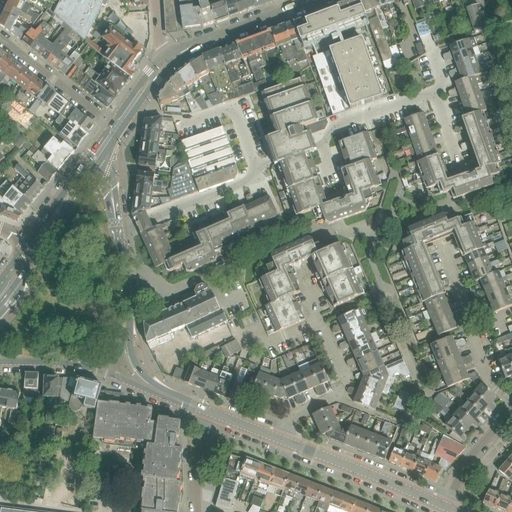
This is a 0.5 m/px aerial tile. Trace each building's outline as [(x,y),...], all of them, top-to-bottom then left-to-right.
[(9,0),(7,6),(31,17),(37,20),(40,16),(33,13),(30,11),(31,8),(24,4),(14,0),(9,0)] [(71,31),(80,38),(84,42),(85,41),(86,39),(86,38),(89,31),(90,31),(90,30),(94,22),(98,14),(98,13),(102,5),(102,6),(102,5),(104,0),(60,0),(59,4),(54,14),(53,15),(55,16),(63,24),(71,31)] [(179,0),(163,0),(165,30),(171,30),(171,32),(176,31),(175,9),(180,8),(179,0)] [(202,27),(198,4),(197,0),(179,0),(180,8),(175,9),(176,31),(202,27)] [(197,0),(198,4),(202,27),(215,23),(209,5),(208,4),(207,0),(197,0)] [(210,0),(211,3),(208,4),(209,5),(215,23),(229,18),(224,0),(210,0)] [(240,13),(235,0),(224,0),(229,18),(240,13)] [(235,0),(240,13),(248,11),(244,0),(235,0)] [(256,7),(253,0),(244,0),(248,11),(256,7)] [(366,18),(359,0),(352,0),(293,22),(301,42),(304,49),(368,24),(366,18)] [(359,0),(366,18),(376,42),(386,39),(382,29),(388,27),(377,0),(359,0)] [(392,0),(377,0),(388,27),(393,38),(394,38),(398,37),(393,25),(395,24),(390,11),(391,11),(390,10),(395,8),(395,9),(398,8),(396,1),(393,2),(392,0)] [(54,2),(49,11),(53,15),(54,14),(59,4),(54,2)] [(483,18),(485,15),(481,13),(479,14),(475,5),(466,8),(471,22),(481,19),(483,18)] [(29,21),(34,23),(37,20),(31,17),(7,6),(3,13),(17,20),(19,16),(29,21)] [(453,13),(451,7),(445,9),(446,11),(447,15),(453,13)] [(45,12),(53,19),(55,16),(53,15),(49,11),(47,10),(45,12)] [(438,12),(433,13),(435,19),(447,15),(446,11),(443,12),(442,11),(438,13),(438,12)] [(17,20),(3,13),(0,19),(0,25),(20,41),(27,32),(21,26),(19,31),(13,28),(17,20)] [(424,16),(425,19),(426,22),(427,22),(435,19),(433,13),(424,16)] [(496,15),(490,17),(493,25),(498,23),(496,15)] [(61,26),(63,24),(55,16),(53,19),(61,26)] [(484,29),(481,19),(471,22),(473,28),(474,29),(475,32),(476,32),(484,29)] [(32,29),(22,42),(30,49),(48,26),(43,22),(35,32),(32,29)] [(301,42),(293,22),(284,26),(302,73),(310,68),(305,54),(301,42)] [(419,37),(420,37),(431,33),(427,22),(426,22),(416,26),(415,26),(419,37)] [(48,42),(38,55),(47,62),(71,31),(63,24),(61,26),(65,30),(53,45),(48,42)] [(48,26),(30,49),(38,55),(48,42),(45,39),(49,34),(52,29),(48,26)] [(284,26),(270,31),(279,53),(282,60),(285,69),(290,79),(302,73),(284,26)] [(85,41),(84,42),(88,45),(91,47),(111,64),(131,79),(134,75),(131,73),(138,65),(134,62),(141,54),(140,53),(142,50),(135,44),(133,48),(119,37),(118,34),(114,31),(112,31),(110,30),(103,39),(106,41),(105,42),(110,45),(108,48),(110,50),(106,55),(87,40),(85,42),(85,41)] [(71,31),(47,62),(56,69),(66,57),(62,53),(72,41),(76,43),(78,40),(80,38),(71,31)] [(270,31),(257,36),(266,58),(269,65),(269,66),(277,63),(274,55),(279,53),(270,31)] [(441,39),(442,39),(440,34),(433,37),(435,42),(437,41),(441,40),(441,39)] [(257,36),(248,39),(255,56),(258,62),(261,68),(269,65),(266,58),(257,36)] [(444,55),(443,57),(444,59),(477,47),(474,38),(450,46),(452,51),(449,52),(449,53),(444,55)] [(248,39),(236,44),(241,59),(242,60),(248,58),(249,63),(248,63),(256,83),(265,80),(261,68),(258,62),(255,56),(248,39)] [(365,104),(383,98),(362,39),(329,51),(350,110),(361,106),(361,105),(365,104)] [(383,61),(386,70),(401,60),(396,46),(389,48),(386,39),(376,42),(383,61)] [(66,57),(56,69),(65,76),(72,66),(79,57),(88,45),(84,42),(83,44),(78,50),(77,49),(76,51),(70,59),(66,57)] [(235,43),(219,50),(226,68),(239,98),(247,95),(250,95),(255,93),(263,90),(269,88),(265,80),(256,83),(253,84),(252,82),(241,87),(239,83),(240,83),(234,67),(239,65),(237,61),(241,59),(236,44),(235,43)] [(421,43),(415,45),(419,55),(424,53),(421,43)] [(477,47),(444,59),(444,60),(446,61),(451,59),(452,60),(454,59),(456,63),(481,55),(478,47),(477,47)] [(202,56),(216,91),(222,104),(238,99),(239,98),(226,68),(219,50),(202,56)] [(450,72),(449,74),(450,75),(478,65),(484,63),(481,55),(456,63),(457,68),(455,69),(455,70),(450,72)] [(0,83),(16,63),(6,56),(0,63),(0,71),(0,77),(1,78),(0,78),(0,83)] [(202,56),(189,64),(198,79),(202,87),(206,95),(216,91),(202,56)] [(89,69),(82,64),(84,61),(79,57),(72,66),(78,70),(115,99),(131,79),(111,64),(101,77),(89,69)] [(16,63),(0,83),(0,85),(3,88),(7,83),(8,84),(11,80),(17,85),(27,72),(26,71),(16,63)] [(188,65),(177,74),(191,95),(197,92),(196,90),(202,87),(198,79),(189,64),(188,65)] [(481,74),(478,65),(450,75),(450,77),(452,78),(457,76),(458,77),(460,76),(462,80),(479,74),(481,74)] [(78,70),(72,66),(65,76),(70,80),(78,70)] [(78,70),(70,80),(107,108),(108,108),(110,107),(115,99),(78,70)] [(27,72),(17,85),(21,88),(18,92),(19,92),(24,96),(37,79),(27,72)] [(201,111),(194,100),(191,95),(177,74),(168,82),(180,99),(185,97),(192,114),(193,114),(201,111)] [(449,95),(477,84),(482,83),(479,74),(462,80),(455,83),(456,87),(454,88),(454,89),(449,91),(448,93),(448,94),(449,95)] [(37,100),(47,87),(37,79),(24,96),(30,100),(33,96),(37,100)] [(289,190),(318,180),(318,179),(315,171),(317,170),(316,167),(314,168),(314,166),(309,154),(314,152),(311,143),(308,135),(311,134),(313,131),(321,128),(324,130),(327,123),(326,120),(326,119),(323,110),(313,113),(311,108),(317,106),(315,101),(309,104),(305,92),(311,89),(310,85),(303,87),(301,80),(272,90),(264,93),(266,99),(260,101),(262,106),(268,104),(272,114),(272,116),(266,118),(268,123),(272,122),(274,121),(276,126),(272,128),(262,131),(269,149),(271,148),(274,155),(274,156),(275,157),(277,164),(277,165),(278,164),(280,164),(289,190)] [(157,98),(160,106),(180,99),(168,82),(157,98)] [(449,96),(449,97),(451,98),(457,96),(457,97),(459,96),(461,100),(480,93),(477,84),(449,95),(449,96)] [(37,100),(42,104),(47,108),(48,106),(57,95),(47,87),(37,100)] [(213,107),(222,104),(216,91),(206,95),(213,107)] [(454,110),(455,112),(483,102),(480,93),(461,100),(463,104),(460,105),(460,106),(455,108),(454,110)] [(48,106),(61,116),(75,127),(77,126),(88,135),(95,125),(57,95),(48,106)] [(201,96),(194,100),(201,111),(209,109),(201,96)] [(465,113),(467,117),(480,112),(490,109),(487,100),(483,102),(455,112),(455,114),(457,115),(463,113),(463,114),(465,113)] [(35,103),(29,111),(34,114),(40,106),(35,103)] [(494,166),(499,164),(480,112),(467,117),(459,120),(460,125),(461,125),(455,127),(454,129),(456,133),(458,134),(463,132),(463,133),(466,141),(466,142),(467,142),(461,144),(460,146),(462,150),(464,151),(469,149),(469,150),(472,159),(473,159),(467,161),(466,163),(468,167),(470,168),(475,166),(476,169),(469,171),(458,175),(456,176),(449,178),(444,163),(443,161),(441,155),(438,156),(419,163),(420,165),(425,178),(419,180),(421,184),(426,182),(429,188),(426,189),(429,199),(453,190),(456,199),(461,197),(493,185),(495,182),(498,181),(500,175),(500,174),(497,174),(494,166)] [(403,133),(408,131),(407,129),(426,122),(423,113),(404,120),(407,127),(401,129),(403,133)] [(61,116),(56,123),(65,130),(61,135),(60,134),(77,148),(88,135),(77,126),(75,127),(61,116)] [(145,120),(143,131),(163,133),(164,128),(161,128),(162,121),(173,122),(173,119),(162,118),(145,120)] [(407,129),(408,131),(410,137),(429,130),(426,122),(407,129)] [(205,133),(199,136),(181,142),(187,158),(199,192),(199,193),(233,181),(238,171),(223,127),(205,133)] [(413,144),(407,146),(409,150),(410,149),(414,148),(413,146),(432,139),(429,130),(410,137),(413,144)] [(164,140),(165,134),(163,133),(143,131),(142,142),(159,145),(159,139),(164,140)] [(17,133),(7,143),(13,148),(15,145),(22,137),(17,133)] [(338,143),(342,152),(339,153),(340,156),(343,155),(347,168),(370,162),(376,160),(367,133),(338,143)] [(22,137),(15,145),(19,149),(22,145),(26,141),(22,137)] [(54,138),(41,153),(49,160),(48,162),(58,172),(75,152),(62,141),(59,143),(54,138)] [(414,148),(410,149),(412,156),(416,154),(435,148),(432,139),(413,146),(414,148)] [(26,141),(22,145),(29,151),(26,154),(42,168),(37,173),(48,183),(58,172),(48,162),(49,160),(41,153),(27,140),(26,141)] [(142,142),(140,154),(166,157),(167,151),(158,150),(159,145),(142,142)] [(415,167),(420,165),(419,163),(438,156),(435,148),(416,154),(419,161),(413,163),(415,167)] [(166,157),(140,154),(139,166),(159,168),(160,162),(165,163),(166,157)] [(167,190),(170,198),(171,201),(199,192),(187,158),(173,170),(170,189),(167,190)] [(341,171),(344,180),(342,180),(343,184),(345,183),(350,196),(379,187),(370,162),(347,168),(341,171)] [(22,176),(13,187),(18,192),(31,204),(44,188),(19,165),(15,170),(22,176)] [(137,180),(136,184),(162,187),(166,188),(167,187),(168,182),(154,180),(155,175),(138,173),(137,175),(137,180)] [(350,197),(346,198),(346,197),(340,194),(337,200),(338,201),(333,203),(327,205),(322,191),(324,190),(323,187),(321,188),(318,180),(289,190),(298,215),(313,210),(316,210),(319,218),(323,217),(325,223),(329,224),(334,222),(343,219),(366,211),(367,208),(365,202),(377,198),(376,194),(375,192),(374,189),(379,187),(350,196),(350,197)] [(6,181),(0,187),(0,197),(1,198),(8,204),(22,216),(31,204),(18,192),(13,187),(6,181)] [(136,184),(135,196),(152,198),(152,193),(161,194),(162,187),(136,184)] [(269,220),(272,219),(278,216),(272,203),(271,202),(270,200),(269,197),(268,195),(266,192),(264,191),(263,191),(265,198),(260,200),(269,220)] [(138,228),(141,234),(145,243),(164,235),(162,230),(169,227),(170,224),(169,222),(153,229),(151,226),(150,223),(145,211),(150,209),(152,198),(135,196),(132,215),(134,219),(138,228)] [(0,215),(17,222),(22,216),(8,204),(1,198),(0,199),(0,215)] [(260,200),(252,204),(261,224),(269,220),(260,200)] [(253,227),(261,224),(252,204),(244,208),(253,229),(254,229),(253,227)] [(244,208),(235,211),(245,233),(253,229),(244,208)] [(237,236),(245,233),(235,211),(227,215),(229,221),(236,236),(237,236)] [(432,240),(437,238),(439,237),(448,234),(449,233),(454,231),(473,224),(475,223),(473,217),(472,213),(452,221),(448,223),(444,215),(433,219),(408,230),(406,233),(404,234),(401,240),(402,242),(404,241),(407,250),(423,244),(432,240)] [(229,221),(221,224),(231,245),(240,242),(237,236),(236,236),(229,221)] [(221,224),(214,227),(223,249),(231,245),(221,224)] [(475,230),(473,224),(454,231),(458,240),(476,232),(475,230)] [(214,227),(206,231),(215,253),(223,249),(214,227)] [(166,263),(166,264),(170,272),(184,266),(186,272),(190,273),(216,262),(217,258),(215,253),(206,231),(196,235),(201,247),(196,250),(190,252),(175,259),(166,263)] [(458,240),(461,248),(479,241),(477,234),(476,232),(458,240)] [(164,235),(145,243),(148,252),(168,243),(164,235)] [(289,268),(293,266),(294,267),(299,269),(301,264),(301,263),(305,261),(311,258),(317,272),(315,272),(317,275),(319,275),(322,283),(350,270),(339,245),(325,251),(322,252),(318,244),(314,246),(312,240),(310,239),(308,239),(297,243),(273,254),(272,257),(271,258),(272,259),(274,264),(272,264),(262,269),(263,272),(264,273),(266,277),(289,268)] [(504,240),(494,244),(495,246),(498,253),(507,249),(504,240)] [(483,249),(482,247),(479,241),(461,248),(464,257),(483,249)] [(168,243),(148,252),(152,260),(171,252),(168,243)] [(435,249),(435,247),(433,246),(427,248),(427,247),(424,248),(423,244),(407,250),(402,252),(406,261),(435,249)] [(483,249),(464,257),(468,265),(486,257),(484,251),(489,249),(488,244),(482,247),(483,249)] [(436,251),(435,249),(406,261),(410,269),(429,261),(428,257),(430,255),(435,252),(436,251)] [(171,252),(152,260),(156,268),(166,264),(166,263),(175,259),(171,252)] [(489,263),(486,257),(468,265),(471,273),(490,266),(489,263)] [(410,269),(413,277),(442,266),(441,263),(439,263),(434,265),(434,264),(431,265),(429,261),(410,269)] [(490,266),(471,273),(475,282),(480,280),(493,275),(490,268),(491,268),(496,265),(494,261),(489,263),(490,266)] [(443,267),(442,266),(413,277),(417,286),(436,278),(435,273),(437,272),(437,271),(442,269),(443,267)] [(300,292),(297,284),(299,283),(297,280),(295,281),(289,268),(266,277),(261,279),(272,303),(272,304),(300,292)] [(322,283),(326,291),(324,292),(325,295),(327,294),(333,308),(361,295),(350,270),(322,283)] [(502,280),(502,279),(499,272),(493,275),(480,280),(484,288),(502,280)] [(502,280),(484,288),(487,296),(506,289),(503,283),(509,280),(507,276),(502,279),(502,280)] [(438,282),(436,278),(417,286),(420,294),(449,282),(448,280),(446,279),(441,282),(441,281),(438,282)] [(420,294),(424,302),(443,294),(441,290),(444,289),(444,288),(449,286),(450,284),(449,282),(420,294)] [(225,322),(226,322),(227,321),(222,310),(221,309),(220,310),(211,291),(209,292),(207,287),(202,286),(197,288),(195,293),(197,298),(195,298),(209,330),(225,322)] [(511,293),(510,287),(506,289),(487,296),(490,305),(509,297),(508,295),(511,293)] [(305,320),(301,312),(303,311),(302,308),(300,309),(294,296),(301,293),(300,292),(272,304),(266,307),(272,321),(277,333),(305,320)] [(509,297),(490,305),(494,313),(511,305),(511,304),(510,299),(511,298),(511,293),(508,295),(509,297)] [(445,299),(443,294),(424,302),(427,310),(456,299),(455,297),(453,296),(448,298),(447,298),(445,299)] [(195,298),(184,303),(193,323),(196,328),(198,335),(209,330),(195,298)] [(427,310),(422,313),(426,321),(431,319),(450,311),(448,307),(451,306),(450,305),(456,303),(457,301),(456,299),(449,302),(427,310)] [(165,312),(161,314),(169,334),(186,326),(192,338),(198,335),(196,328),(193,323),(184,303),(173,308),(171,304),(169,303),(164,305),(163,307),(165,312)] [(359,309),(338,319),(342,327),(363,318),(368,316),(364,307),(362,308),(359,309)] [(431,319),(434,327),(463,316),(462,314),(460,313),(455,315),(454,315),(452,316),(450,311),(431,319)] [(169,334),(161,314),(144,321),(147,343),(150,349),(171,340),(169,334)] [(463,318),(463,316),(434,327),(438,336),(457,328),(455,324),(458,323),(457,322),(463,320),(463,318)] [(366,326),(363,318),(342,327),(345,336),(366,326)] [(349,344),(347,345),(370,335),(366,326),(345,336),(349,344)] [(370,335),(347,345),(348,348),(351,348),(353,352),(374,343),(380,340),(376,332),(370,335)] [(392,334),(388,336),(391,345),(396,343),(392,334)] [(452,337),(430,345),(434,354),(465,342),(464,340),(462,339),(457,341),(456,341),(454,342),(452,337)] [(238,346),(236,340),(226,345),(228,351),(238,346)] [(465,342),(434,354),(437,362),(459,354),(457,349),(459,348),(464,345),(465,343),(465,342)] [(353,352),(356,360),(377,351),(374,343),(353,352)] [(231,356),(241,351),(238,346),(228,351),(231,356)] [(356,360),(360,369),(381,359),(377,351),(356,360)] [(459,354),(437,362),(441,371),(471,358),(471,357),(469,356),(463,358),(463,357),(460,358),(459,354)] [(511,365),(508,356),(498,360),(505,378),(505,379),(511,376),(511,377),(511,365)] [(319,358),(308,363),(322,395),(325,394),(326,392),(322,384),(329,382),(321,363),(319,358)] [(471,358),(441,371),(444,379),(465,370),(464,366),(466,365),(466,364),(471,362),(472,360),(471,358)] [(384,367),(381,359),(360,369),(364,377),(384,367)] [(384,367),(364,377),(385,385),(389,387),(390,387),(394,378),(392,378),(392,376),(397,373),(397,375),(405,377),(410,375),(403,359),(394,363),(396,368),(391,370),(389,365),(384,367)] [(248,389),(252,377),(257,366),(250,363),(241,386),(236,384),(230,400),(242,405),(248,389)] [(308,363),(298,367),(301,372),(309,390),(314,388),(317,396),(319,396),(322,395),(308,363)] [(200,371),(194,386),(204,390),(210,375),(205,373),(207,367),(202,365),(200,371)] [(172,378),(177,380),(181,369),(176,367),(172,378)] [(190,367),(184,382),(194,387),(194,386),(200,371),(190,367)] [(222,373),(214,394),(224,397),(232,376),(226,374),(228,369),(224,367),(222,373)] [(177,380),(182,382),(186,371),(181,369),(177,380)] [(210,375),(204,390),(214,394),(222,373),(212,369),(210,375)] [(465,370),(444,379),(447,388),(471,378),(478,375),(477,373),(475,372),(470,375),(470,374),(467,375),(465,370)] [(301,372),(290,376),(302,404),(305,403),(306,400),(303,393),(309,390),(301,372)] [(23,398),(23,403),(35,404),(35,398),(39,398),(40,387),(38,387),(38,377),(39,373),(25,373),(25,377),(23,398)] [(254,378),(252,377),(248,389),(250,390),(252,391),(263,396),(270,377),(259,373),(257,379),(254,378)] [(290,376),(281,381),(287,396),(288,399),(294,397),(297,404),(299,405),(302,404),(290,376)] [(45,377),(44,398),(47,398),(46,420),(50,420),(57,420),(60,400),(63,378),(45,377)] [(287,396),(281,381),(280,381),(270,377),(263,396),(272,399),(273,399),(274,397),(281,399),(287,396)] [(389,387),(364,377),(360,385),(382,394),(386,395),(389,387)] [(63,378),(60,400),(70,403),(70,404),(70,408),(72,411),(76,412),(80,411),(82,408),(83,403),(85,404),(84,407),(95,410),(95,409),(99,395),(102,385),(78,379),(77,380),(70,378),(63,378)] [(496,397),(481,384),(474,393),(493,410),(496,407),(492,402),(496,397)] [(360,385),(357,394),(379,402),(382,394),(360,385)] [(0,390),(0,415),(2,408),(6,409),(10,391),(0,389),(0,390)] [(10,391),(6,409),(11,410),(8,423),(14,424),(20,393),(10,391)] [(94,429),(93,438),(101,439),(101,440),(101,441),(102,442),(102,443),(103,444),(104,445),(105,445),(106,445),(110,446),(111,446),(112,446),(113,445),(114,445),(114,444),(115,443),(136,446),(142,447),(147,448),(146,456),(145,463),(145,467),(143,479),(145,479),(143,500),(141,510),(136,510),(136,511),(177,511),(179,505),(182,484),(182,483),(177,482),(181,451),(181,450),(175,449),(176,443),(177,438),(179,438),(180,425),(181,422),(180,422),(159,419),(158,419),(158,420),(159,412),(152,411),(153,409),(120,405),(122,395),(107,393),(106,393),(106,396),(99,395),(95,409),(97,410),(97,411),(94,429)] [(493,410),(474,393),(466,401),(481,414),(486,409),(491,412),(493,410)] [(375,411),(379,402),(357,394),(354,402),(375,411)] [(434,401),(439,406),(441,404),(445,407),(449,403),(439,394),(433,400),(434,401)] [(394,407),(403,411),(406,403),(397,399),(394,407)] [(437,416),(441,411),(445,407),(441,404),(439,406),(434,401),(431,405),(430,409),(437,416)] [(481,414),(466,401),(459,409),(478,426),(481,423),(478,418),(481,414)] [(312,415),(317,425),(335,417),(330,407),(312,415)] [(478,426),(459,409),(452,417),(467,430),(471,425),(477,428),(478,426)] [(441,411),(439,414),(443,417),(445,424),(445,425),(452,432),(464,442),(467,440),(463,435),(467,430),(452,417),(447,413),(445,415),(441,411)] [(326,433),(339,427),(335,417),(317,425),(322,436),(327,433),(326,433)] [(432,429),(423,424),(421,431),(429,435),(432,429)] [(354,449),(362,430),(351,426),(349,431),(344,444),(354,449)] [(349,431),(339,427),(326,433),(327,433),(329,439),(344,444),(349,431)] [(372,434),(362,430),(354,449),(365,453),(372,434)] [(43,432),(42,439),(46,439),(51,440),(53,441),(54,435),(43,432)] [(382,438),(372,434),(365,453),(374,456),(382,438)] [(430,464),(424,477),(436,482),(436,480),(437,478),(438,476),(440,477),(441,476),(443,470),(445,470),(446,471),(453,462),(456,459),(456,458),(457,458),(458,457),(466,448),(463,446),(462,445),(444,435),(442,437),(439,444),(437,448),(436,452),(433,456),(441,460),(437,467),(430,464)] [(392,442),(382,438),(374,456),(385,461),(392,442)] [(393,453),(389,462),(400,467),(406,453),(407,454),(410,447),(406,445),(404,450),(402,450),(402,451),(395,448),(393,453)] [(406,453),(400,467),(412,472),(418,458),(419,459),(422,452),(418,450),(416,455),(414,455),(414,456),(407,454),(406,453)] [(241,474),(246,461),(245,460),(231,455),(215,506),(216,506),(230,511),(241,474)] [(412,472),(424,477),(430,464),(431,461),(425,459),(424,461),(418,458),(412,472)] [(246,461),(241,474),(256,480),(253,486),(259,488),(267,492),(270,485),(276,469),(248,459),(247,461),(246,461)] [(40,460),(37,477),(47,478),(49,461),(40,460)] [(511,466),(507,462),(499,471),(509,480),(511,480),(511,466)] [(276,469),(270,485),(277,488),(275,495),(281,497),(290,475),(276,469)] [(300,479),(290,475),(281,497),(285,499),(286,496),(293,498),(295,493),(300,479)] [(311,483),(300,479),(295,493),(306,497),(311,483)] [(322,488),(311,483),(306,497),(317,501),(322,488)] [(504,488),(500,486),(498,491),(497,490),(496,493),(489,489),(484,502),(483,503),(495,508),(502,493),(504,488)] [(318,502),(316,507),(327,511),(334,492),(322,488),(317,501),(318,502)] [(495,508),(503,511),(508,511),(511,503),(511,491),(508,498),(502,495),(503,493),(502,493),(495,508)] [(328,511),(339,511),(345,497),(334,492),(327,511),(328,511)] [(254,497),(251,504),(253,505),(261,508),(263,501),(254,497)] [(352,511),(356,501),(345,497),(339,511),(352,511)] [(367,511),(370,506),(368,505),(356,501),(352,511),(367,511)]
